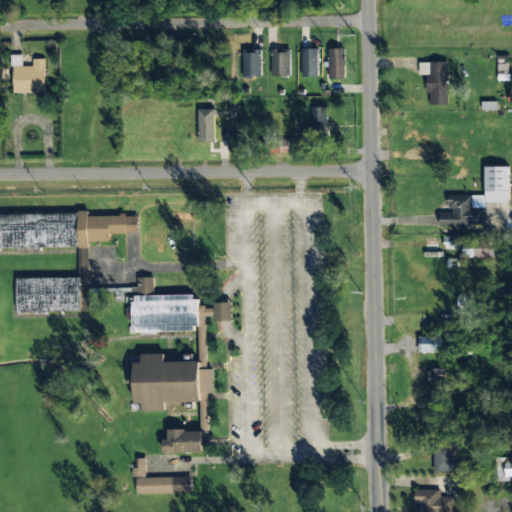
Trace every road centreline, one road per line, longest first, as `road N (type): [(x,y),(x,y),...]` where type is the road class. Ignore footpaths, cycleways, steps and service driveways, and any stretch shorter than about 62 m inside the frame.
road 1 (residential): [(380,511),(368,0)]
road 2 (residential): [(372,172),(0,175)]
road 3 (residential): [(369,24),(0,25)]
